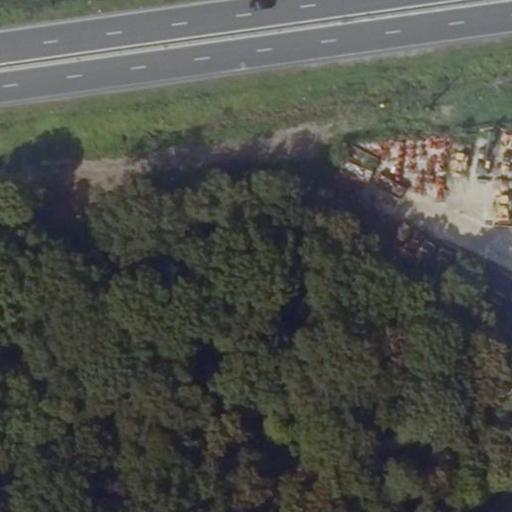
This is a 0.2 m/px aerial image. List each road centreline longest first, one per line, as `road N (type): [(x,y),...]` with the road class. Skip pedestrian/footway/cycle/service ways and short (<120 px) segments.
road 1 (trunk): [(0,89),(511,17)]
road 2 (trunk): [(0,109),(511,67)]
road 3 (trunk): [(369,0),(0,51)]
road 4 (unknown): [(511,234),(391,180),(383,143)]
